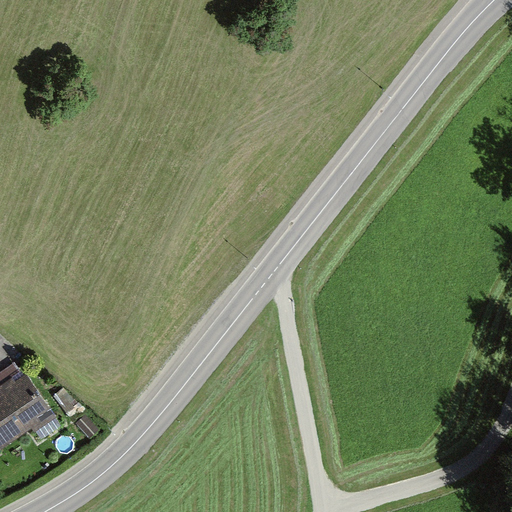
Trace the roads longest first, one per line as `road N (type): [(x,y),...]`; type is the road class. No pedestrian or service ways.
road 1 (tertiary): [(46,511),(113,465),(158,418),(495,0)]
road 2 (track): [(323,511),(278,268)]
road 3 (track): [(329,511),(479,462),(511,416)]
